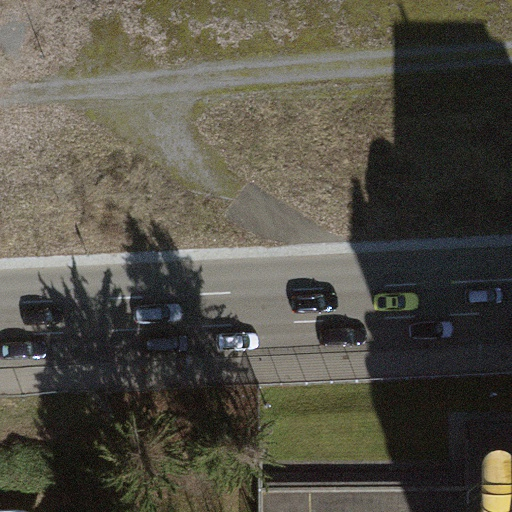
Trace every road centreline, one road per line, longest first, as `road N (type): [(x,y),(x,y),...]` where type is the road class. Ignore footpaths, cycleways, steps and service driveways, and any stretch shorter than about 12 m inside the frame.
road 1 (track): [(0,97),(511,54)]
road 2 (primary): [(0,319),(451,297)]
road 3 (track): [(96,88),(284,231),(396,300)]
